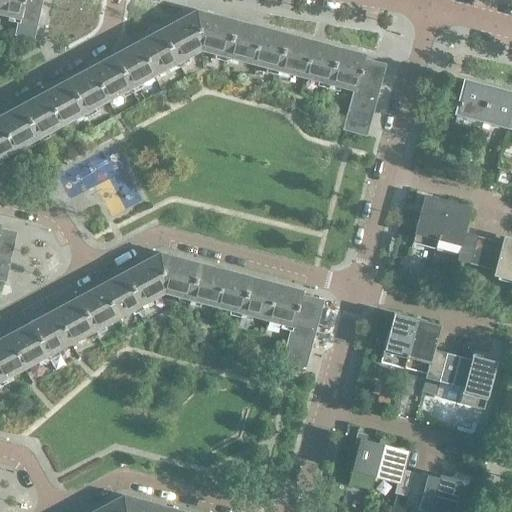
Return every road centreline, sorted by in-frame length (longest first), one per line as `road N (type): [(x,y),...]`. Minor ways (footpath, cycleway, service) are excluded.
road 1 (residential): [(91,270),(156,236),(357,290)]
road 2 (residential): [(61,511),(126,479),(238,511)]
road 3 (residential): [(388,174),(430,10)]
road 4 (residential): [(0,95),(108,35),(115,0)]
road 5 (residential): [(450,443),(324,409)]
road 6 (residential): [(479,324),(357,290)]
road 7 (residential): [(91,270),(57,215),(0,199)]
road 8 (residential): [(324,409),(357,290)]
road 9 (residential): [(357,290),(388,174)]
